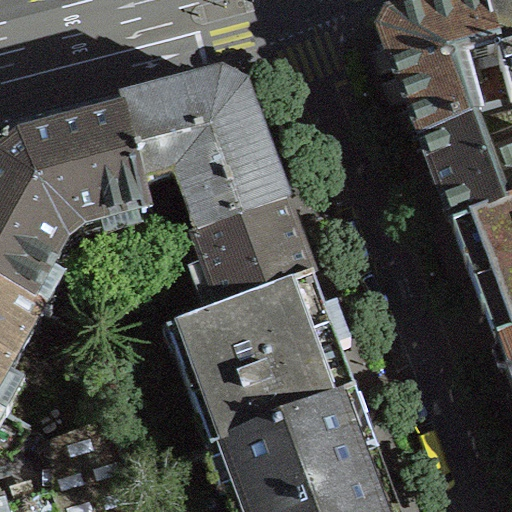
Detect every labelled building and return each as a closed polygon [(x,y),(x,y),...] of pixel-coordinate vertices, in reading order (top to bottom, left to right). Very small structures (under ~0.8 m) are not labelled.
[(499,53),(485,0),(466,0),(389,20),(381,37),(420,142),(450,131),(480,120),(470,85),(482,82),(476,59),(496,54),(499,53)] [(511,0),(485,0),(499,53),(507,85),(511,102),(511,0)] [(221,85),(214,87),(121,111),(139,181),(141,188),(143,198),(150,217),(151,217),(176,211),(171,191),(179,189),(198,239),(199,242),(205,239),(285,210),(243,97),(221,85)] [(0,287),(33,306),(50,276),(65,249),(84,234),(150,217),(143,198),(141,188),(139,181),(121,111),(120,111),(119,110),(114,111),(114,113),(78,122),(77,121),(56,126),(57,128),(21,137),(21,135),(14,137),(11,139),(7,134),(0,139),(0,287)] [(450,131),(420,142),(453,230),(511,207),(511,113),(480,122),(480,120),(450,131)] [(511,207),(453,230),(496,345),(511,339),(511,207)] [(204,271),(221,319),(313,285),(285,210),(205,239),(199,242),(194,244),(204,271)] [(313,285),(221,319),(207,324),(175,336),(175,338),(181,355),(174,358),(174,359),(199,424),(199,425),(207,422),(218,452),(355,397),(354,394),(353,394),(338,354),(350,349),(336,311),(324,316),(313,288),(314,287),(313,285)] [(33,306),(0,287),(0,390),(8,377),(43,314),(49,318),(51,316),(33,306)] [(498,371),(506,372),(511,388),(511,339),(496,345),(497,349),(492,355),(498,371)] [(397,511),(355,397),(218,452),(216,453),(217,455),(220,465),(230,493),(237,511),(397,511)] [(7,419),(0,415),(0,508),(52,492),(58,511),(141,511),(132,487),(109,424),(51,444),(7,419)] [(0,511),(58,511),(52,492),(0,508),(0,511)]
